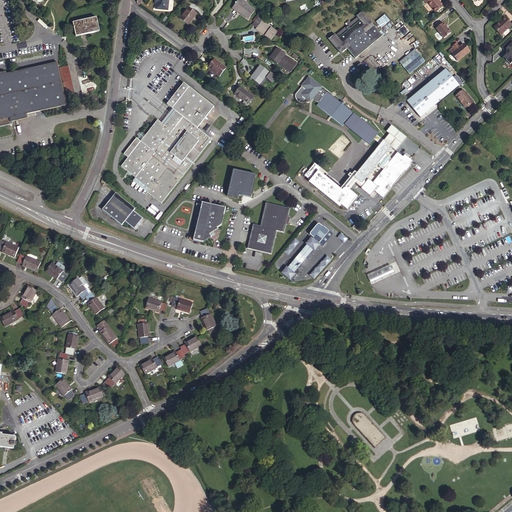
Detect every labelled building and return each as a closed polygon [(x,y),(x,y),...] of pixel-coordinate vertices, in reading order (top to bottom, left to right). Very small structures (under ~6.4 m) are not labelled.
[(157,0),(157,2),(155,2),(155,8),(168,10),(169,0),(157,0)] [(236,2),(235,3),(239,6),(241,4),(251,12),(253,10),(239,0),(237,0),(236,0),(235,0),(234,1),(236,2)] [(424,0),(426,2),(427,2),(435,12),(443,6),(438,0),(424,0)] [(235,3),(233,5),(238,9),(248,16),(251,12),(241,4),(239,6),(235,3)] [(188,9),(180,21),(186,26),(195,14),(188,9)] [(356,16),(357,17),(360,21),(366,15),(362,11),(356,16)] [(360,21),(357,17),(351,22),(348,24),(336,34),(335,34),(329,39),(341,53),(347,48),(355,58),(382,35),(366,15),(360,21)] [(384,15),(376,22),(381,28),(389,21),(384,15)] [(101,31),(97,17),(75,23),(78,36),(101,31)] [(262,20),(257,17),(251,25),(255,28),(255,29),(258,32),(259,31),(264,35),(264,36),(270,41),(275,33),(260,21),(262,20)] [(501,19),(493,27),(501,34),(511,23),(506,18),(503,20),(501,19)] [(395,31),(403,25),(401,22),(393,29),(395,31)] [(442,22),(435,28),(443,38),(450,32),(442,22)] [(505,54),(502,57),(510,65),(511,63),(511,48),(510,46),(511,43),(511,38),(510,37),(499,48),(504,52),(505,52),(506,50),(507,52),(505,54)] [(453,47),(449,51),(458,61),(469,51),(463,44),(459,47),(456,43),(452,46),(453,47)] [(399,62),(409,74),(425,61),(415,49),(399,62)] [(276,63),(285,70),(288,66),(291,69),(294,65),(282,56),(282,55),(275,50),(268,59),(275,65),(276,63)] [(225,69),(214,61),(207,69),(218,78),(225,69)] [(0,130),(16,126),(16,123),(15,120),(30,116),(70,107),(60,63),(9,75),(3,77),(0,77),(0,130)] [(70,67),(62,69),(70,100),(78,99),(70,67)] [(259,68),(253,76),(250,79),(257,85),(263,77),(265,79),(264,80),(269,83),(273,78),(268,75),(267,76),(265,75),(267,73),(259,68)] [(406,101),(420,117),(459,86),(446,69),(406,101)] [(326,92),(326,93),(319,87),(320,87),(308,77),(301,86),(306,89),(301,95),(309,101),(311,98),(318,103),(316,106),(341,126),(352,112),(342,104),(339,102),(326,92)] [(194,86),(188,82),(171,103),(177,107),(194,86)] [(154,187),(151,191),(164,201),(207,147),(214,137),(202,127),(219,106),(194,86),(177,107),(180,110),(169,124),(165,122),(161,118),(150,134),(146,139),(145,140),(132,156),(125,165),(140,176),(154,187)] [(306,89),(301,86),(294,95),(294,98),(296,101),(299,102),(301,103),(305,102),(306,102),(307,103),(309,101),(301,95),(306,89)] [(252,98),(239,88),(233,95),(242,103),(241,104),(245,107),(248,104),(248,102),(249,102),(252,98)] [(472,100),(463,89),(456,95),(465,106),(472,100)] [(180,110),(177,107),(165,122),(169,124),(180,110)] [(394,150),(401,142),(386,129),(385,131),(387,133),(382,140),(375,135),(377,132),(353,113),(344,124),(368,143),(372,138),(379,144),(343,189),(341,191),(347,196),(340,205),(346,209),(356,196),(348,190),(353,183),(356,179),(361,183),(364,180),(377,164),(385,154),(390,147),(394,150)] [(386,129),(401,142),(405,137),(389,125),(386,129)] [(132,156),(145,140),(140,136),(128,153),(132,156)] [(391,159),(385,154),(377,164),(383,169),(372,182),(368,178),(366,181),(364,180),(361,183),(356,179),(353,183),(360,188),(369,196),(373,191),(374,189),(377,191),(376,193),(382,198),(405,171),(405,172),(411,165),(410,165),(413,161),(406,156),(403,159),(401,158),(402,157),(396,152),(391,159)] [(338,207),(340,205),(347,196),(341,191),(323,177),(316,172),(318,169),(312,164),(302,176),(309,181),(308,183),(338,207)] [(238,195),(242,196),(244,194),(246,197),(250,198),(256,175),(232,169),(226,196),(237,199),(238,195)] [(341,191),(343,189),(325,175),(323,177),(341,191)] [(137,180),(151,191),(154,187),(140,176),(137,180)] [(135,208),(116,193),(103,209),(122,225),(126,220),(134,227),(141,219),(138,216),(139,215),(133,210),(135,208)] [(224,209),(202,204),(193,241),(202,243),(210,238),(208,235),(217,230),(216,229),(221,226),(224,209)] [(288,209),(265,204),(260,227),(283,232),(284,225),(286,217),(288,209)] [(283,232),(260,227),(252,225),(247,249),(270,254),(275,231),(283,233),(283,232)] [(321,226),(311,239),(317,244),(328,231),(321,226)] [(7,244),(3,253),(2,254),(15,260),(19,249),(7,243),(7,244)] [(306,245),(286,268),(293,274),(312,250),(306,245)] [(23,266),(26,258),(21,255),(17,263),(23,266)] [(328,256),(310,275),(313,278),(332,260),(328,256)] [(27,257),(26,258),(23,266),(22,268),(37,274),(41,264),(27,257)] [(383,268),(371,274),(374,282),(387,276),(397,271),(394,263),(383,268)] [(61,284),(66,277),(61,273),(61,272),(63,269),(57,264),(54,268),(50,265),(44,274),(55,282),(56,280),(61,284)] [(79,296),(85,292),(86,291),(77,280),(69,286),(77,297),(79,296)] [(23,299),(30,304),(31,304),(38,292),(29,287),(22,299),(23,299)] [(84,300),(89,297),(85,292),(79,296),(83,301),(84,300)] [(88,306),(95,300),(91,295),(89,297),(84,300),(88,306)] [(158,311),(161,302),(148,298),(144,308),(157,313),(158,311)] [(176,308),(179,300),(172,298),(170,305),(176,308)] [(27,309),(30,304),(23,299),(20,305),(27,309)] [(53,315),(59,310),(51,299),(47,307),(53,315)] [(179,299),(179,300),(176,308),(175,309),(188,313),(191,303),(179,299)] [(96,300),(95,300),(88,306),(87,306),(95,317),(104,311),(96,300)] [(166,304),(161,302),(158,311),(164,312),(166,304)] [(201,318),(209,314),(207,309),(199,312),(201,318)] [(15,312),(19,319),(24,317),(20,310),(15,312)] [(60,310),(59,310),(53,315),(52,316),(61,329),(70,322),(60,310)] [(19,320),(19,319),(15,312),(14,311),(0,317),(0,318),(5,328),(19,320)] [(210,314),(209,314),(201,318),(200,318),(205,331),(207,330),(208,334),(215,331),(214,327),(215,327),(210,314)] [(100,331),(106,326),(103,321),(96,326),(100,331)] [(139,338),(147,337),(149,336),(147,323),(135,325),(137,338),(139,338)] [(107,326),(106,326),(100,331),(98,332),(108,345),(117,338),(107,326)] [(65,347),(74,349),(75,349),(78,336),(67,334),(64,347),(65,347)] [(184,344),(188,352),(189,352),(201,346),(195,336),(183,343),(184,344)] [(183,355),(188,352),(184,344),(179,348),(180,350),(183,355)] [(184,357),(183,355),(180,350),(175,353),(179,360),(184,357)] [(66,361),(67,354),(64,353),(59,352),(58,360),(66,361)] [(179,361),(179,360),(175,353),(174,352),(163,358),(168,367),(179,361)] [(152,360),(156,367),(161,363),(157,357),(152,360)] [(156,368),(156,367),(152,360),(151,359),(140,365),(145,374),(156,368)] [(68,362),(66,361),(58,360),(57,360),(54,372),(65,374),(68,362)] [(109,378),(114,383),(116,385),(125,375),(116,367),(107,377),(109,378)] [(110,388),(114,383),(109,378),(105,382),(110,388)] [(64,396),(70,391),(71,390),(63,379),(54,386),(63,397),(64,396)] [(85,394),(87,402),(88,403),(103,398),(99,388),(84,392),(85,394)] [(74,395),(70,391),(64,396),(67,401),(74,395)] [(82,404),(87,402),(85,394),(79,396),(82,404)] [(355,425),(374,447),(386,437),(368,416),(366,414),(365,413),(362,412),(361,412),(360,412),(358,412),(357,412),(356,413),(355,414),(354,415),(354,416),(353,417),(353,418),(353,420),(353,422),(353,423),(354,424),(355,425)] [(0,447),(4,448),(8,449),(14,450),(16,437),(3,435),(3,434),(0,433),(0,447)]
